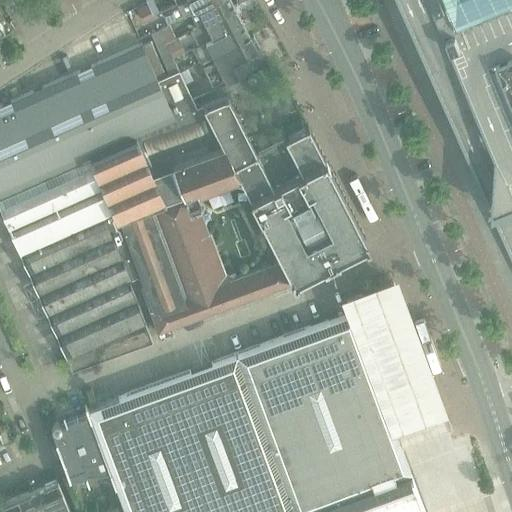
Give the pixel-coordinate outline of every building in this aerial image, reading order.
[(181,0),(177,3),(160,11),(167,25),(169,24),(190,14),(215,0),(181,0)] [(199,27),(239,6),(236,2),(232,4),(230,0),(215,0),(190,14),(197,28),(199,27)] [(511,0),(404,0),(416,26),(511,258),(511,0)] [(153,15),(148,6),(138,10),(143,20),(153,15)] [(206,42),(242,22),(237,12),(241,10),(239,6),(199,27),(197,28),(190,32),(197,46),(206,42)] [(3,26),(0,22),(0,36),(14,28),(10,21),(3,26)] [(213,55),(249,37),(242,22),(206,42),(197,46),(193,49),(200,62),(209,57),(213,55)] [(167,25),(158,29),(166,44),(176,39),(169,24),(167,25)] [(158,29),(151,33),(157,48),(169,74),(178,70),(173,59),(166,44),(158,29)] [(226,82),(255,66),(249,54),(256,51),(255,49),(259,47),(253,36),(250,38),(249,37),(213,55),(209,57),(200,62),(212,85),(224,79),(226,82)] [(176,39),(166,44),(173,59),(185,52),(178,38),(176,39)] [(364,246),(365,246),(368,245),(368,244),(365,238),(366,238),(336,179),(335,178),(329,166),(325,157),(310,129),(307,124),(306,125),(284,136),(285,137),(256,151),(228,94),(198,109),(194,101),(193,100),(186,86),(187,86),(180,74),(178,70),(169,74),(157,80),(142,44),(139,45),(94,65),(81,71),(80,71),(24,96),(0,106),(0,208),(65,356),(72,370),(98,360),(152,341),(129,279),(137,276),(158,331),(292,281),(293,283),(296,281),(295,279),(322,266),(323,267),(327,265),(326,263),(330,261),(333,259),(334,261),(338,259),(337,258),(363,246),(364,246)] [(256,77),(248,80),(251,86),(258,82),(256,77)] [(351,311),(87,409),(115,485),(124,511),(298,511),(409,470),(393,424),(439,407),(393,281),(346,299),(351,311)] [(51,426),(50,427),(50,428),(51,428),(51,429),(55,441),(56,445),(57,444),(61,456),(60,456),(68,478),(70,478),(68,474),(82,469),(83,472),(84,477),(86,476),(85,474),(109,472),(114,486),(115,485),(87,409),(86,405),(84,405),(87,413),(66,421),(65,419),(64,419),(65,423),(61,424),(60,423),(59,423),(59,422),(58,422),(57,422),(56,422),(55,422),(54,422),(53,422),(53,423),(52,423),(52,424),(51,424),(51,425),(51,426)] [(0,445),(12,440),(5,425),(0,426),(0,445)] [(424,511),(409,470),(298,511),(424,511)] [(70,511),(57,480),(36,488),(46,511),(70,511)] [(46,511),(36,488),(16,497),(22,511),(46,511)] [(22,511),(16,497),(0,503),(0,511),(22,511)]
